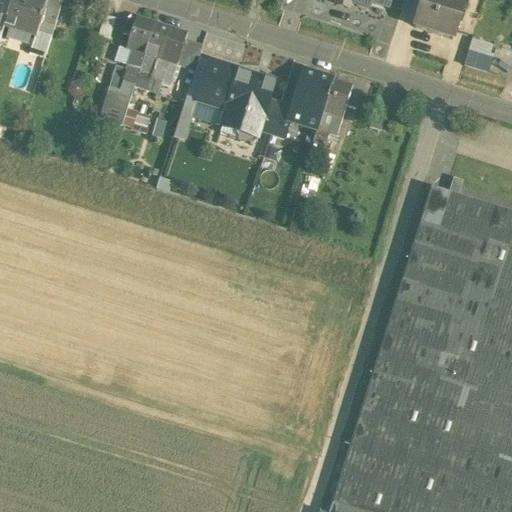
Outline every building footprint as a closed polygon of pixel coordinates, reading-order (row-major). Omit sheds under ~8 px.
[(0,0),(0,33),(1,33),(3,27),(11,0),(0,0)] [(11,0),(3,27),(34,37),(35,38),(41,19),(38,18),(44,0),(11,0)] [(61,4),(47,0),(44,0),(38,18),(41,19),(35,38),(34,37),(28,55),(44,60),(61,4)] [(340,0),(367,8),(369,2),(387,8),(389,0),(340,0)] [(463,7),(440,0),(422,0),(414,28),(452,41),(463,7)] [(114,20),(102,16),(96,37),(107,41),(114,20)] [(135,18),(132,26),(125,23),(121,35),(128,37),(124,50),(130,52),(144,56),(154,25),(135,18)] [(154,25),(144,56),(156,60),(162,62),(173,30),(154,25)] [(186,35),(173,30),(162,62),(176,66),(184,42),(186,35)] [(466,65),(490,72),(498,46),(473,39),(466,65)] [(201,48),(184,42),(176,66),(193,73),(201,48)] [(130,52),(126,66),(127,67),(125,71),(126,71),(138,75),(144,56),(130,52)] [(156,60),(144,56),(138,75),(149,79),(150,79),(151,77),(156,60)] [(225,113),(237,73),(209,64),(197,104),(225,113)] [(125,71),(115,68),(109,89),(115,91),(116,89),(120,90),(122,84),(126,71),(125,71)] [(138,75),(126,71),(122,84),(134,88),(138,75)] [(275,85),(237,73),(225,113),(241,118),(247,120),(249,115),(264,120),(268,105),(275,85)] [(333,82),(304,73),(292,113),(289,122),(291,122),(317,131),(333,82)] [(149,79),(138,75),(134,88),(145,91),(149,79)] [(161,81),(151,77),(150,79),(149,79),(145,91),(157,95),(161,81)] [(352,88),(333,82),(318,128),(337,134),(346,108),(357,111),(362,97),(350,93),(352,88)] [(279,109),(268,105),(264,120),(260,132),(271,136),(279,109)] [(387,109),(375,106),(368,129),(379,132),(387,109)] [(292,113),(279,109),(271,136),(285,140),(291,122),(289,122),(292,113)] [(241,118),(225,113),(220,127),(236,132),(241,118)] [(247,120),(241,118),(236,132),(235,136),(237,140),(252,145),(256,143),(260,132),(264,120),(249,115),(247,120)] [(328,137),(317,133),(313,146),(324,149),(326,143),(328,137)] [(334,158),(322,154),(318,165),(330,169),(334,158)] [(461,183),(452,180),(447,196),(457,199),(461,183)] [(430,190),(349,448),(511,499),(511,216),(457,199),(447,196),(430,190)] [(511,511),(511,499),(349,448),(328,511),(511,511)]
